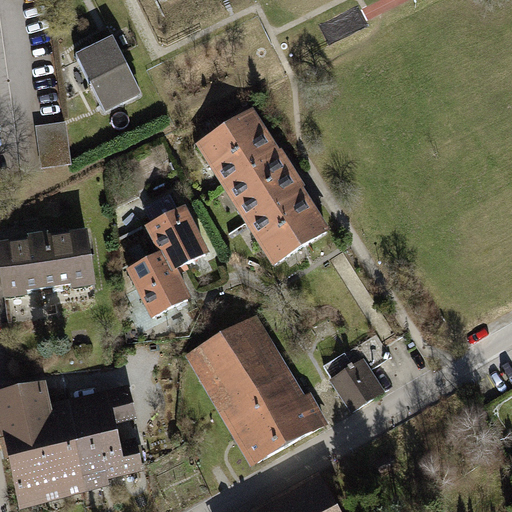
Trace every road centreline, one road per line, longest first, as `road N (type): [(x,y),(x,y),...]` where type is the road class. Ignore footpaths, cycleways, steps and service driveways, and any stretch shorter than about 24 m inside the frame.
road 1 (residential): [(511,343),(211,511)]
road 2 (unknown): [(8,0),(31,158)]
